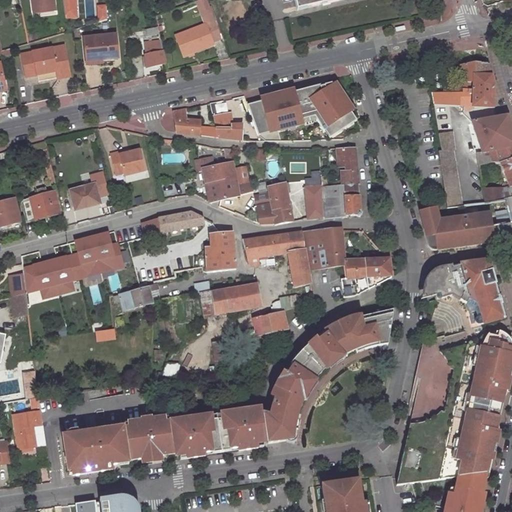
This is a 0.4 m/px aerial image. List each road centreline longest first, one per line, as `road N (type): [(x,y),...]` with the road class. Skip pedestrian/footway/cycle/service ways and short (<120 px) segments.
road 1 (residential): [(151,481),(350,453),(373,440),(392,416),(414,297),(401,217)]
road 2 (residential): [(401,217),(249,234),(190,201),(0,254)]
road 3 (residential): [(379,137),(232,144),(169,136),(148,97)]
road 4 (residential): [(354,52),(148,97)]
road 5 (residential): [(0,502),(151,481)]
road 6 (residential): [(148,97),(0,130)]
road 7 (unknown): [(365,91),(408,87),(426,180)]
road 8 (residential): [(477,25),(354,52)]
road 9 (unknown): [(511,118),(462,121),(474,195)]
